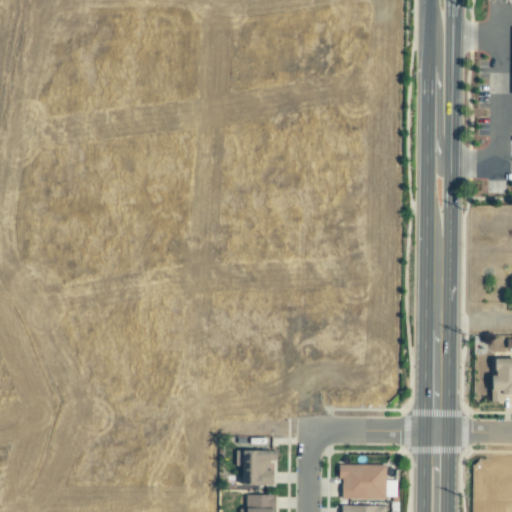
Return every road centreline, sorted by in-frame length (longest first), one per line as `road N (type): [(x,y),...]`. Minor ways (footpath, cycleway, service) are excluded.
road 1 (secondary): [(437,257),(449,238),(451,0)]
road 2 (secondary): [(431,0),(426,239),(437,257)]
road 3 (secondary): [(435,433),(437,257)]
road 4 (residential): [(308,431),(435,433)]
